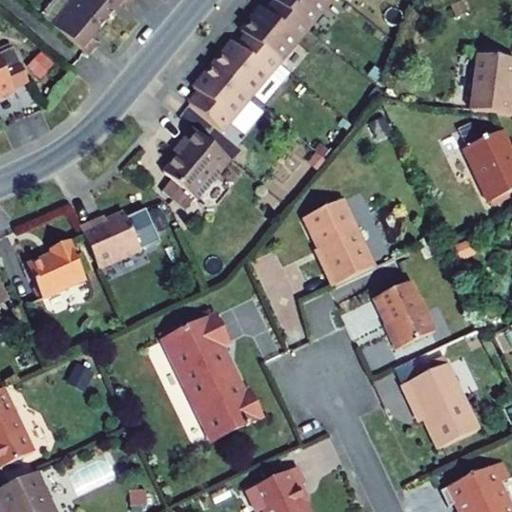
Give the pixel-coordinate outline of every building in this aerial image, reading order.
[(105,23),(77,0),(74,0),(52,27),(88,58),(98,47),(90,40),(105,23)] [(136,0),(77,0),(105,23),(119,6),(127,12),(136,0)] [(270,0),(274,3),(307,30),(332,0),(270,0)] [(489,0),(496,14),(511,6),(511,3),(510,0),(489,0)] [(246,37),(278,65),(307,30),(274,3),(266,14),(260,9),(240,33),(246,37)] [(212,67),(250,99),(278,65),(246,37),(237,48),(232,44),(212,67)] [(0,99),(14,93),(12,89),(27,82),(13,51),(0,56),(0,99)] [(27,68),(39,79),(52,65),(40,54),(27,68)] [(511,60),(476,57),(469,112),(511,117),(511,100),(509,101),(511,78),(511,60)] [(221,133),(250,99),(212,67),(192,90),(198,95),(189,105),(221,133)] [(403,108),(389,115),(395,128),(409,121),(403,108)] [(375,138),(390,131),(385,119),(370,126),(375,138)] [(216,178),(230,161),(192,130),(180,143),(185,147),(162,173),(181,189),(192,199),(196,202),(216,178)] [(507,195),(511,192),(511,152),(502,132),(462,151),(487,204),(489,203),(507,195)] [(216,205),(229,190),(216,178),(196,202),(201,206),(216,205)] [(192,199),(181,189),(170,201),(182,211),(192,199)] [(507,195),(489,203),(493,212),(511,203),(507,195)] [(332,289),(374,269),(342,201),(302,220),(327,272),(324,273),(332,289)] [(166,229),(168,217),(152,214),(150,226),(166,229)] [(95,223),(80,230),(97,270),(140,251),(124,215),(96,227),(95,223)] [(461,261),(474,255),(468,242),(455,248),(461,261)] [(53,256),(26,268),(41,300),(85,280),(82,275),(74,256),(69,246),(52,254),(53,256)] [(74,256),(82,275),(90,271),(82,253),(74,256)] [(408,284),(374,300),(389,332),(387,333),(395,351),(435,332),(419,298),(416,299),(408,284)] [(159,337),(161,343),(211,318),(209,313),(159,337)] [(211,444),(261,419),(248,393),(244,395),(236,378),(229,381),(224,369),(230,366),(221,348),(228,345),(214,317),(211,318),(161,343),(211,444)] [(437,362),(415,372),(418,379),(441,369),(437,362)] [(418,379),(401,387),(409,403),(413,400),(437,450),(478,431),(447,366),(441,369),(418,379)] [(70,381),(84,389),(91,375),(77,368),(70,381)] [(0,469),(33,454),(2,390),(0,390),(0,469)] [(104,457),(66,474),(77,496),(114,478),(104,457)] [(501,464),(440,492),(447,509),(454,506),(457,511),(511,511),(511,510),(499,484),(508,480),(501,464)] [(308,511),(297,488),(304,485),(296,469),(246,493),(255,511),(261,511),(262,511),(308,511)] [(54,511),(36,473),(0,490),(0,511),(54,511)] [(217,491),(221,500),(234,494),(229,485),(217,491)] [(130,511),(135,511),(146,511),(144,492),(128,494),(130,511)]
